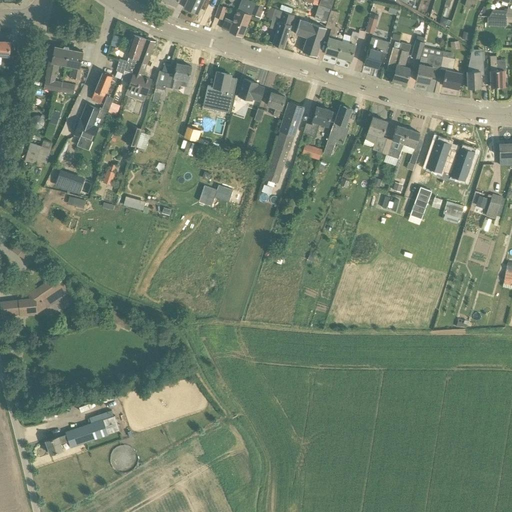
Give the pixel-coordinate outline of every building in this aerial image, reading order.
[(187,0),(184,8),(198,14),(204,0),(187,0)] [(242,37),(251,15),(255,4),(246,0),(241,0),(234,21),(229,19),(226,21),(222,29),(229,32),(242,37)] [(227,8),(219,5),(214,17),(222,20),(227,8)] [(327,23),(331,10),(332,9),(319,5),(315,20),(327,23)] [(294,15),(283,12),(275,9),(272,20),(280,22),(273,44),(275,44),(274,46),(279,47),(279,46),(284,47),(294,15)] [(327,23),(327,24),(333,26),(325,53),(338,56),(343,42),(335,40),(339,27),(335,26),(339,12),(331,10),(327,23)] [(441,17),(439,24),(445,26),(448,20),(441,17)] [(506,18),(489,17),(489,25),(506,26),(506,18)] [(373,33),(377,20),(370,18),(366,31),(373,33)] [(317,56),(326,28),(312,23),(311,24),(300,20),(295,33),(307,38),(303,52),(317,56)] [(343,42),(338,56),(352,60),(359,33),(353,31),(349,44),(343,42)] [(469,41),(470,33),(463,32),(462,39),(469,41)] [(134,73),(146,39),(134,35),(127,55),(130,56),(128,61),(120,59),(116,71),(123,73),(124,71),(134,74),(134,73)] [(372,37),(371,40),(369,48),(365,64),(378,68),(383,52),(387,53),(390,42),(372,37)] [(151,80),(143,77),(155,42),(146,39),(134,73),(134,74),(126,95),(145,101),(151,80)] [(14,73),(18,55),(10,54),(11,43),(0,41),(0,65),(3,66),(3,72),(14,73)] [(423,43),(416,41),(412,56),(420,59),(425,43),(423,43)] [(451,50),(460,49),(459,41),(450,42),(451,50)] [(57,64),(65,65),(69,49),(55,47),(51,66),(49,65),(45,89),(60,92),(62,83),(54,81),(57,64)] [(393,47),(387,70),(395,72),(393,80),(406,84),(410,68),(405,67),(408,51),(402,50),(393,47)] [(69,49),(65,65),(75,67),(74,72),(71,71),(70,78),(80,80),(82,68),(80,68),(83,52),(69,49)] [(434,65),(441,67),(443,56),(428,53),(427,59),(421,58),(416,81),(430,84),(433,68),(434,65)] [(443,56),(441,67),(447,68),(446,70),(443,85),(458,89),(462,74),(452,72),(455,59),(443,56)] [(497,56),(490,56),(491,87),(505,87),(504,70),(497,70),(497,56)] [(483,58),(470,58),(467,72),(468,88),(481,88),(480,75),(484,75),(483,58)] [(164,95),(166,87),(175,89),(176,85),(187,88),(192,67),(177,63),(175,75),(173,75),(160,71),(157,84),(156,84),(154,92),(164,95)] [(96,101),(101,104),(112,76),(103,72),(93,98),(97,100),(96,101)] [(217,72),(214,87),(208,86),(203,108),(230,114),(237,79),(231,78),(231,75),(217,72)] [(265,88),(257,85),(258,83),(244,79),(238,96),(252,101),(253,99),(260,101),(265,88)] [(74,85),(62,83),(60,92),(73,94),(74,85)] [(271,92),(267,105),(276,108),(273,116),(279,118),(286,97),(271,92)] [(102,111),(107,113),(108,113),(111,105),(105,103),(102,110),(102,111)] [(120,106),(113,103),(109,113),(116,116),(120,106)] [(290,104),(279,136),(276,146),(268,171),(265,179),(279,183),(282,176),(303,108),(290,104)] [(80,120),(75,134),(81,137),(77,145),(89,149),(98,127),(100,128),(107,113),(102,111),(102,110),(100,109),(100,110),(88,105),(81,121),(80,120)] [(331,131),(346,136),(350,126),(347,125),(353,110),(340,105),(331,131)] [(303,133),(309,135),(316,137),(320,123),(328,126),(332,111),(317,107),(312,125),(306,123),(303,133)] [(261,122),(264,110),(258,108),(255,120),(261,122)] [(366,138),(376,141),(373,149),(383,153),(387,140),(382,139),(387,122),(373,117),(366,138)] [(387,140),(383,153),(382,153),(399,159),(402,150),(409,129),(397,125),(392,140),(399,142),(397,148),(394,149),(390,148),(392,142),(387,140)] [(126,144),(135,147),(140,132),(141,129),(132,126),(126,144)] [(196,143),(196,142),(200,130),(188,126),(184,139),(196,143)] [(409,129),(402,150),(413,154),(408,168),(413,170),(420,151),(415,149),(420,133),(409,129)] [(150,136),(140,132),(135,147),(145,150),(150,136)] [(41,146),(37,161),(46,164),(53,142),(45,139),(43,147),(41,146)] [(335,142),(328,139),(323,153),(330,155),(335,142)] [(444,167),(450,148),(451,144),(450,144),(437,140),(436,139),(434,146),(432,150),(427,163),(427,166),(428,166),(442,171),(444,167)] [(199,145),(188,142),(184,153),(195,157),(199,145)] [(37,161),(41,146),(31,143),(25,161),(36,164),(37,161)] [(511,165),(511,143),(499,144),(500,165),(511,165)] [(305,144),(302,154),(319,160),(322,149),(305,144)] [(458,151),(452,169),(450,174),(465,179),(466,179),(466,177),(470,166),(472,161),(475,152),(474,152),(460,148),(459,147),(458,151)] [(448,168),(452,169),(458,151),(454,150),(450,148),(444,167),(447,168),(448,168)] [(326,162),(322,160),(317,170),(322,172),(326,162)] [(57,182),(56,185),(79,193),(84,178),(61,170),(61,171),(55,169),(51,180),(57,182)] [(382,180),(375,178),(373,185),(379,187),(382,180)] [(347,188),(349,181),(343,179),(340,185),(347,188)] [(403,184),(395,182),(393,190),(401,192),(403,184)] [(264,184),(262,191),(272,194),(274,187),(264,184)] [(217,190),(204,186),(199,201),(212,206),(215,197),(229,202),(233,190),(219,185),(217,190)] [(420,187),(410,215),(421,219),(432,191),(420,187)] [(503,197),(493,194),(486,216),(495,219),(503,197)] [(487,199),(479,196),(476,206),(484,209),(487,199)] [(145,205),(125,200),(123,206),(143,211),(145,205)] [(164,207),(162,213),(170,216),(171,210),(164,207)] [(483,228),(488,230),(491,220),(486,218),(483,228)] [(21,264),(30,252),(19,243),(10,255),(21,264)] [(505,272),(503,284),(511,285),(511,262),(508,262),(507,267),(505,272)] [(49,307),(44,299),(65,285),(59,275),(30,294),(30,300),(1,302),(2,316),(40,313),(49,307)] [(118,325),(123,327),(127,318),(123,316),(113,311),(109,320),(118,325)] [(6,336),(15,335),(14,326),(5,327),(6,336)] [(114,416),(103,419),(109,435),(120,431),(115,416),(114,416)] [(94,440),(108,435),(103,419),(65,432),(66,435),(59,437),(46,441),(51,454),(63,450),(61,444),(68,441),(71,448),(85,443),(94,440)]
